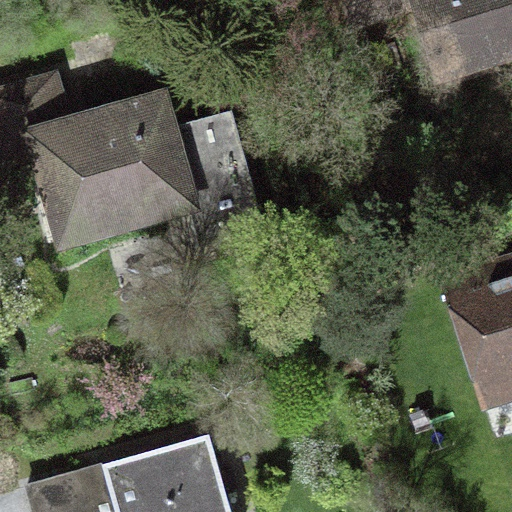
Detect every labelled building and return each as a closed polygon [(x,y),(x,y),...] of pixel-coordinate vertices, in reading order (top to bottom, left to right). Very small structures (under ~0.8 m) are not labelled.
[(434,93),(511,68),(511,0),(337,0),(349,34),(410,15),(434,93)] [(73,122),(60,74),(0,89),(0,143),(23,137),(56,260),(198,222),(205,250),(265,234),(232,115),(177,130),(168,96),(73,122)] [(511,253),(439,276),(482,415),(511,405),(511,253)] [(104,472),(101,473),(112,511),(249,511),(246,499),(227,505),(209,443),(104,472)] [(28,511),(112,511),(101,473),(104,472),(103,466),(22,489),(28,511)]
